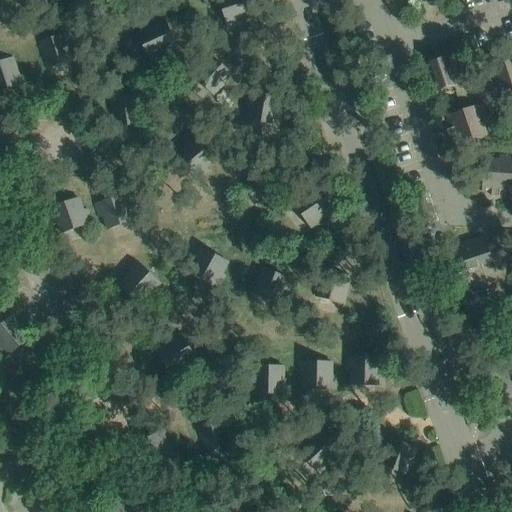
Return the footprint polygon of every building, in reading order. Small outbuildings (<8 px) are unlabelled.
[(221,0),(229,29),(246,25),(245,20),(256,17),(251,0),(221,0)] [(139,33),(152,63),(169,56),(167,52),(178,48),(165,18),(152,24),(153,27),(139,33)] [(38,42),(47,69),(76,59),(67,32),(38,42)] [(430,79),(435,94),(467,83),(461,65),(457,66),(453,54),(420,65),(425,81),(430,79)] [(194,75),(215,95),(234,74),(213,55),(194,75)] [(496,79),(500,92),(511,88),(511,55),(487,64),(492,80),(496,79)] [(0,62),(0,90),(23,82),(14,57),(0,62)] [(247,119),(281,126),(284,111),(280,110),(283,98),(247,91),(244,106),(249,107),(247,119)] [(110,100),(116,130),(144,125),(139,95),(110,100)] [(446,116),(455,143),(488,132),(484,121),(488,119),(483,103),(446,116)] [(177,156),(200,182),(211,172),(208,169),(219,160),(197,134),(186,144),(188,147),(177,156)] [(481,191),(511,193),(511,155),(500,154),(499,159),(485,157),(481,191)] [(296,205),(312,230),(324,222),(322,219),(334,211),(319,187),(307,194),(309,197),(296,205)] [(103,216),(108,230),(140,218),(134,204),(131,205),(127,192),(94,204),(99,217),(103,216)] [(57,223),(62,235),(93,222),(87,207),(85,209),(80,197),(49,209),(55,224),(57,223)] [(457,286),(459,291),(489,280),(488,276),(497,273),(485,235),(437,250),(450,288),(457,286)] [(189,272),(220,290),(228,276),(223,273),(230,263),(201,246),(193,259),(196,261),(189,272)] [(121,285),(144,308),(157,295),(154,292),(162,284),(138,260),(128,270),(132,274),(121,285)] [(252,294),(281,305),(290,279),(262,268),(252,294)] [(316,297),(346,303),(352,275),(322,269),(316,297)] [(0,327),(0,344),(10,355),(33,335),(15,314),(0,327)] [(157,348),(173,378),(189,370),(187,366),(197,361),(181,331),(169,337),(171,341),(157,348)] [(352,385),(386,385),(386,370),(382,370),(382,357),(347,357),(347,371),(352,371),(352,385)] [(304,389),(337,390),(338,375),(333,375),(334,362),(299,361),(299,375),(305,375),(304,389)] [(256,383),(256,394),(289,393),(289,378),(286,378),(285,365),(252,366),(252,383),(256,383)] [(197,425),(205,454),(235,445),(227,416),(197,425)] [(298,448),(323,476),(345,457),(320,428),(298,448)] [(133,444),(147,470),(176,456),(163,429),(133,444)] [(62,450),(82,474),(104,456),(84,432),(62,450)] [(383,466),(412,477),(419,462),(414,460),(419,449),(388,436),(382,450),(388,452),(383,466)] [(113,511),(144,511),(130,497),(113,511)]
